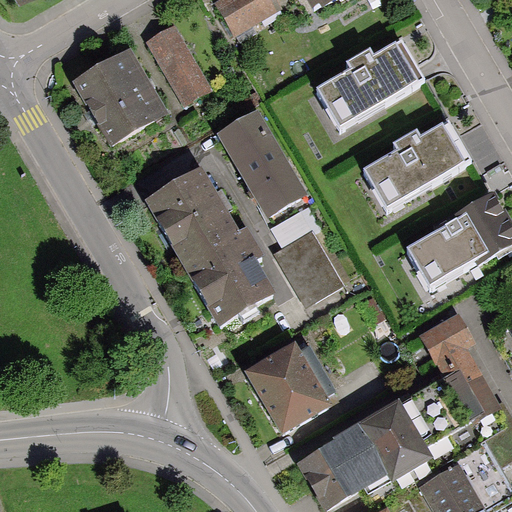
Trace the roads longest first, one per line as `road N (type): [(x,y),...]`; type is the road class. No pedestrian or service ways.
road 1 (residential): [(1,70),(160,356),(168,390),(159,440)]
road 2 (primary): [(159,440),(116,431),(0,440)]
road 3 (residential): [(434,0),(511,133)]
road 4 (residential): [(120,0),(1,70)]
road 5 (primary): [(257,511),(225,478),(159,440)]
